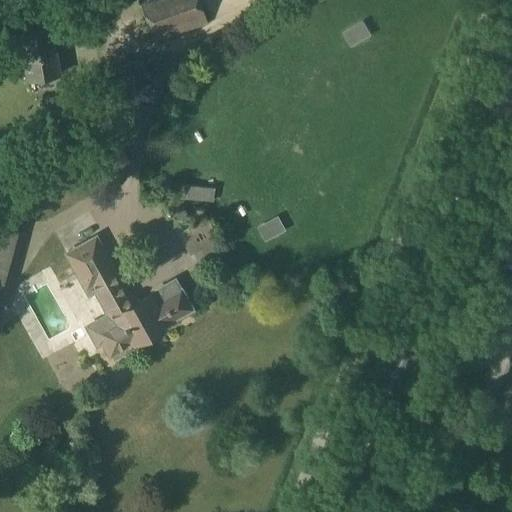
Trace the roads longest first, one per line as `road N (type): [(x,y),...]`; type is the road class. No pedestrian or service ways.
road 1 (secondary): [(342,511),(511,71)]
road 2 (track): [(245,0),(160,83),(129,179)]
road 3 (unknown): [(129,179),(122,237),(133,278),(168,273),(173,256),(152,209)]
